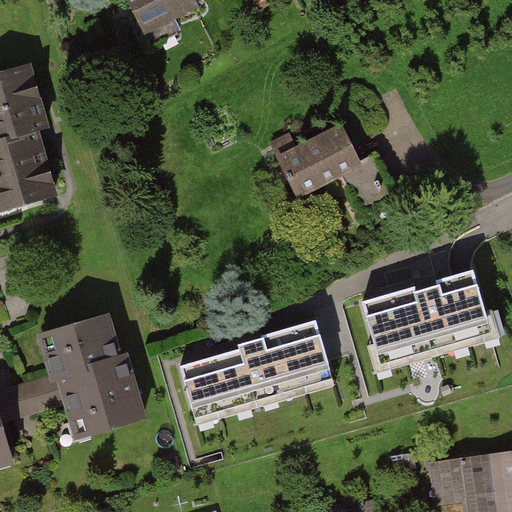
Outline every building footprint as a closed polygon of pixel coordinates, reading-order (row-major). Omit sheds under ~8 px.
[(194,11),(188,0),(123,0),(139,35),(194,11)] [(43,127),(28,73),(0,80),(0,138),(35,129),(43,127)] [(335,123),(269,156),(290,199),(341,175),(356,166),(335,123)] [(0,220),(59,202),(35,129),(0,138),(0,220)] [(356,166),(341,175),(363,213),(396,195),(374,156),(356,166)] [(477,259),(355,294),(368,337),(363,339),(373,374),(506,335),(496,299),(489,301),(477,259)] [(319,311),(262,327),(265,335),(175,361),(194,428),(341,385),(319,311)] [(49,377),(120,356),(106,312),(24,336),(37,381),(49,377)] [(59,413),(69,441),(144,418),(125,354),(120,356),(49,377),(59,413)] [(0,429),(59,413),(49,377),(37,381),(0,391),(0,429)] [(0,430),(0,465),(9,462),(0,430)] [(511,511),(511,449),(427,462),(434,511),(511,511)] [(389,455),(393,480),(405,478),(404,470),(414,468),(411,452),(389,455)] [(349,508),(349,511),(372,511),(370,503),(349,508)]
